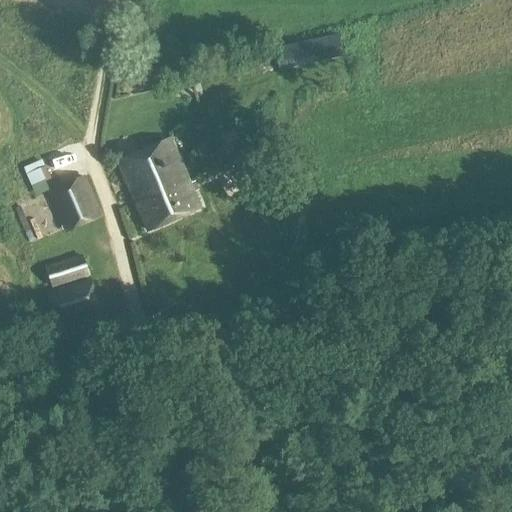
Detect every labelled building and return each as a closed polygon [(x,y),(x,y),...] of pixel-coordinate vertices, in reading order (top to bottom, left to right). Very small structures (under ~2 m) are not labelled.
[(279,70),(344,56),(339,33),(274,47),(279,70)] [(237,172),(272,146),(256,126),(222,152),(237,172)] [(171,140),(119,162),(137,204),(189,181),(171,140)] [(41,167),(24,174),(32,192),(48,185),(41,167)] [(66,232),(101,217),(85,176),(48,192),(66,232)] [(148,230),(201,207),(189,181),(137,204),(148,230)] [(91,277),(82,254),(45,266),(53,288),(91,277)] [(45,293),(57,327),(102,312),(92,278),(45,293)]
